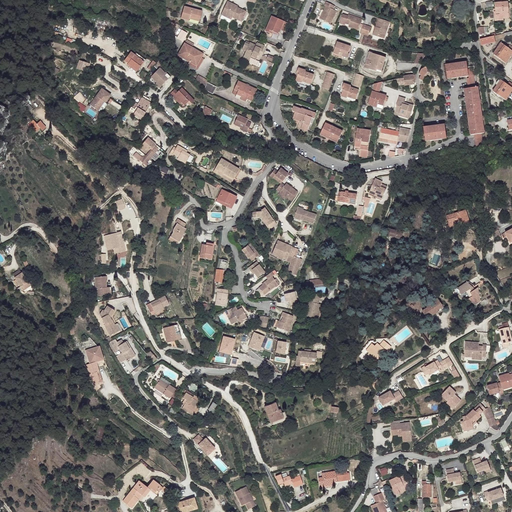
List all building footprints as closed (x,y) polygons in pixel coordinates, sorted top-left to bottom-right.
[(236,5),(227,1),(221,15),(226,17),(227,15),(232,18),(241,21),(246,12),(237,7),(235,6),(236,5)] [(335,6),(326,2),(325,5),(326,6),(320,18),(331,24),(337,11),(333,9),(335,6)] [(508,2),(495,3),(496,12),(494,12),(495,18),(498,18),(498,17),(509,15),(508,2)] [(202,11),(184,7),(181,18),(199,23),(202,11)] [(363,19),(349,15),(348,16),(343,14),(340,23),(345,25),(346,24),(349,25),(359,28),(363,19)] [(289,23),(272,16),(265,31),(272,34),(272,32),(278,34),(280,30),(285,32),(289,23)] [(384,39),(390,22),(379,18),(373,35),(384,39)] [(184,41),(187,32),(180,30),(178,39),(184,41)] [(252,36),(241,31),(239,37),(250,42),(252,36)] [(494,36),(480,39),(481,45),(495,41),(494,36)] [(194,44),(187,40),(185,44),(192,48),(194,44)] [(256,45),(250,42),(249,44),(245,42),(242,50),(246,51),(243,57),(250,60),(251,58),(256,60),(257,56),(260,51),(261,52),(262,52),(265,46),(257,42),(256,45)] [(351,46),(337,42),(334,53),(339,55),(340,53),(342,54),(342,56),(348,58),(350,53),(349,53),(351,46)] [(511,50),(508,48),(501,43),(493,54),(501,60),(502,58),(507,61),(511,54),(511,50)] [(192,48),(185,44),(178,55),(190,62),(196,66),(201,58),(203,54),(192,48)] [(138,71),(142,65),(133,57),(135,55),(131,52),(124,61),(128,64),(138,71)] [(386,57),(373,53),(371,59),(368,58),(366,64),(370,66),(369,69),(376,71),(377,70),(382,71),(386,57)] [(420,64),(426,54),(418,53),(415,63),(420,64)] [(144,62),(135,55),(133,57),(142,65),(144,62)] [(196,66),(190,62),(188,64),(197,69),(203,59),(201,58),(196,66)] [(90,64),(79,61),(76,69),(84,71),(85,68),(89,69),(90,64)] [(151,70),(156,63),(153,61),(148,68),(151,70)] [(467,62),(446,65),(447,79),(469,76),(474,75),(476,75),(475,68),(474,66),(468,67),(467,62)] [(138,71),(128,64),(127,65),(137,72),(138,71)] [(166,74),(160,68),(151,77),(157,83),(161,86),(170,77),(166,73),(166,74)] [(306,71),(299,68),(297,74),(299,74),(296,81),(310,86),(314,75),(305,72),(306,71)] [(334,74),(327,72),(322,88),(329,90),(334,74)] [(364,76),(358,74),(357,74),(353,85),(360,88),(364,76)] [(208,81),(198,75),(198,76),(197,78),(195,80),(199,82),(205,87),(208,81)] [(414,83),(416,82),(415,75),(404,77),(405,85),(415,84),(414,83)] [(484,133),(478,87),(476,88),(474,77),(467,78),(468,89),(464,89),(471,135),(474,134),(476,148),(483,147),(482,133),(484,133)] [(511,83),(510,82),(507,85),(501,80),(493,91),(501,97),(502,95),(507,98),(511,90),(511,83)] [(257,90),(238,81),(234,89),(238,91),(236,94),(252,101),(257,90)] [(217,87),(207,82),(204,90),(213,94),(217,87)] [(379,93),(383,82),(375,84),(368,104),(383,109),(385,100),(386,97),(387,96),(379,93)] [(359,90),(351,87),(351,86),(344,84),(342,90),(344,90),(341,96),(347,98),(347,97),(356,100),(359,90)] [(194,101),(182,88),(178,92),(175,89),(170,94),(178,103),(180,101),(182,103),(185,106),(187,103),(189,101),(191,104),(194,101)] [(111,95),(102,89),(96,96),(90,105),(98,111),(104,102),(105,102),(111,95)] [(236,94),(238,91),(234,89),(232,94),(241,98),(240,100),(246,102),(247,99),(236,94)] [(149,99),(143,95),(138,104),(134,102),(129,111),(134,114),(133,115),(141,120),(146,113),(145,112),(149,106),(146,104),(148,101),(149,99)] [(405,102),(406,99),(399,97),(396,106),(397,106),(395,112),(405,115),(405,117),(409,119),(413,105),(405,102)] [(33,108),(29,103),(24,107),(29,112),(33,108)] [(212,110),(205,107),(201,116),(207,119),(212,110)] [(316,114),(302,109),(301,109),(294,107),(293,111),(295,112),(293,118),(300,121),(300,120),(304,121),(302,127),(308,129),(312,118),(314,119),(316,114)] [(248,119),(238,115),(234,125),(241,128),(243,129),(242,131),(247,133),(251,123),(247,121),(248,119)] [(37,124),(34,120),(28,124),(35,132),(40,128),(43,125),(40,121),(37,124)] [(343,131),(326,123),(320,135),(327,138),(328,135),(330,136),(329,138),(338,142),(343,131)] [(445,125),(424,127),(426,141),(434,140),(439,139),(447,138),(445,125)] [(399,132),(381,128),(380,137),(398,141),(399,132)] [(410,130),(400,128),(399,132),(398,141),(408,143),(410,130)] [(371,131),(357,129),(355,146),(361,147),(360,149),(368,150),(371,131)] [(156,144),(148,138),(141,146),(149,152),(147,154),(152,158),(158,149),(154,146),(156,144)] [(186,150),(177,145),(173,154),(179,157),(178,159),(186,163),(190,155),(187,153),(185,152),(186,150)] [(149,152),(141,146),(139,148),(147,155),(147,154),(149,152)] [(368,150),(360,149),(359,156),(367,157),(368,150)] [(152,158),(147,154),(147,155),(142,160),(147,163),(152,158)] [(230,164),(221,159),(215,168),(224,173),(234,179),(234,178),(240,169),(230,164)] [(267,167),(264,165),(261,170),(260,171),(257,172),(252,172),(252,176),(256,177),(258,176),(260,175),(262,174),(263,172),(267,167)] [(232,182),(234,179),(224,173),(215,168),(213,171),(232,182)] [(288,174),(281,168),(278,172),(275,169),(270,175),(273,178),(276,175),(283,181),(288,174)] [(283,181),(276,175),(273,178),(281,184),(281,183),(283,181)] [(382,182),(375,179),(370,190),(378,194),(377,197),(376,198),(382,200),(387,187),(384,186),(384,187),(381,186),(382,184),(382,182)] [(298,192),(286,183),(285,186),(281,183),(281,184),(276,189),(280,192),(286,197),(291,201),(298,192)] [(237,197),(222,189),(217,199),(227,204),(226,206),(231,209),(237,197)] [(357,195),(341,192),(340,202),(356,204),(357,195)] [(115,201),(119,210),(125,208),(121,198),(115,201)] [(274,222),(265,209),(262,211),(252,212),(253,218),(260,217),(262,217),(271,229),(276,225),(274,221),(274,222)] [(303,211),(297,209),(294,218),(300,220),(313,224),(317,215),(303,210),(303,211)] [(466,210),(446,216),(449,225),(466,220),(467,223),(470,222),(466,210)] [(271,229),(262,217),(260,217),(269,230),(271,229)] [(185,224),(178,219),(176,222),(177,223),(173,228),(173,230),(173,232),(173,233),(170,237),(179,242),(182,236),(183,233),(186,229),(184,227),(185,224)] [(402,239),(403,233),(405,233),(405,232),(400,231),(401,230),(398,229),(398,231),(391,229),(389,236),(402,239)] [(511,229),(501,235),(503,238),(507,236),(510,243),(511,241),(511,229)] [(501,236),(498,230),(493,232),(494,238),(500,236),(501,236)] [(124,245),(122,236),(115,237),(116,241),(111,242),(112,247),(124,245)] [(179,242),(170,237),(168,240),(177,245),(179,242)] [(283,246),(285,243),(278,241),(272,254),(278,257),(277,258),(282,260),(283,258),(287,260),(292,247),(289,245),(288,248),(283,246)] [(212,244),(206,243),(206,245),(202,244),(200,258),(210,259),(212,244)] [(257,252),(250,243),(248,245),(254,254),(257,252)] [(254,254),(248,245),(242,250),(248,258),(249,258),(251,261),(256,257),(259,255),(257,252),(254,254)] [(302,259),(296,257),(298,249),(292,247),(287,260),(286,261),(290,263),(287,272),(296,275),(302,259)] [(219,259),(218,267),(225,268),(227,260),(219,259)] [(265,272),(257,261),(248,268),(251,271),(252,270),(254,274),(257,278),(265,272)] [(438,271),(427,267),(425,274),(435,278),(438,271)] [(222,270),(222,269),(217,269),(217,270),(215,283),(223,284),(224,282),(221,282),(222,277),(222,276),(223,270),(222,270)] [(278,285),(272,277),(274,275),(271,272),(265,277),(268,280),(264,282),(265,283),(262,286),(259,288),(264,295),(278,285)] [(28,282),(22,273),(15,278),(16,279),(14,281),(16,285),(19,284),(21,286),(16,290),(17,292),(21,292),(23,291),(32,286),(29,281),(28,282)] [(106,287),(106,276),(95,277),(96,289),(97,289),(98,296),(108,295),(107,289),(105,289),(105,288),(106,288),(106,287)] [(473,291),(467,282),(454,290),(455,291),(453,294),(455,295),(458,293),(459,294),(460,293),(461,295),(466,292),(470,298),(469,299),(471,302),(473,301),(476,305),(480,302),(478,298),(480,296),(477,293),(479,292),(477,289),(473,291)] [(229,290),(215,288),(214,292),(217,292),(215,305),(226,307),(229,290)] [(294,292),(284,294),(286,302),(289,301),(290,306),(298,304),(297,299),(296,299),(294,292)] [(317,304),(319,295),(309,293),(307,301),(308,302),(304,316),(316,319),(320,304),(317,304)] [(169,304),(165,296),(156,300),(157,302),(152,305),(151,303),(146,305),(150,312),(154,311),(156,313),(164,309),(163,307),(169,304)] [(443,306),(437,298),(426,306),(428,308),(422,312),(424,315),(426,313),(429,318),(439,311),(438,310),(443,306)] [(115,325),(112,320),(110,321),(109,319),(110,317),(115,310),(107,306),(104,311),(103,310),(100,315),(105,324),(104,325),(110,336),(122,330),(119,325),(118,323),(115,325)] [(247,318),(242,308),(234,312),(234,311),(227,315),(231,324),(238,321),(239,322),(247,318)] [(293,316),(283,312),(281,316),(283,317),(281,322),(279,321),(277,327),(288,332),(293,320),(292,320),(293,316)] [(268,321),(263,320),(259,319),(258,326),(266,328),(268,321)] [(177,325),(163,328),(166,343),(181,339),(177,325)] [(511,341),(511,339),(509,327),(503,329),(499,330),(503,348),(510,346),(509,343),(511,341)] [(246,346),(259,351),(265,336),(252,332),(246,346)] [(232,354),(235,338),(221,336),(218,352),(232,354)] [(130,349),(125,342),(124,343),(121,339),(117,342),(115,339),(110,342),(116,351),(118,350),(120,349),(127,361),(133,357),(128,350),(130,349)] [(136,355),(127,341),(125,342),(130,349),(128,350),(133,357),(136,355)] [(274,353),(284,354),(286,342),(276,341),(274,353)] [(372,344),(366,351),(369,353),(367,356),(368,357),(367,358),(373,363),(374,362),(379,366),(382,362),(379,360),(381,357),(380,356),(382,353),(387,356),(389,353),(387,351),(391,346),(384,341),(380,345),(378,343),(375,346),(372,344)] [(479,343),(465,342),(465,352),(472,352),(472,357),(482,358),(482,357),(486,357),(487,345),(483,345),(483,346),(483,348),(479,348),(479,346),(479,343)] [(103,359),(99,346),(86,351),(90,364),(87,365),(93,384),(100,382),(97,372),(99,371),(96,362),(103,359)] [(270,358),(272,352),(264,349),(262,355),(270,358)] [(157,359),(150,351),(146,354),(153,362),(157,359)] [(305,351),(298,351),(298,356),(296,356),(295,365),(299,366),(300,362),(315,364),(317,353),(311,352),(305,351)] [(440,363),(438,360),(425,367),(425,366),(421,368),(425,376),(429,373),(433,371),(434,373),(439,370),(442,368),(444,370),(449,367),(445,360),(440,363)] [(511,386),(511,374),(510,375),(509,374),(499,376),(502,388),(511,385),(511,387),(511,386)] [(382,386),(377,379),(371,384),(376,391),(377,392),(382,386)] [(168,385),(159,380),(154,388),(163,393),(170,398),(176,389),(169,384),(168,385)] [(502,388),(501,382),(497,384),(497,383),(487,386),(490,395),(500,392),(500,394),(504,393),(503,389),(502,388)] [(456,393),(450,386),(441,395),(448,401),(454,407),(461,400),(457,396),(456,397),(454,395),(455,394),(456,393)] [(400,400),(403,398),(399,391),(392,395),(390,391),(379,398),(383,405),(394,399),(398,397),(400,400)] [(202,399),(194,395),(193,397),(186,393),(183,398),(185,399),(182,404),(184,405),(182,408),(193,415),(197,409),(197,408),(196,408),(197,406),(202,399)] [(275,403),(265,407),(271,422),(271,423),(283,419),(281,413),(280,410),(278,410),(275,403)] [(486,409),(480,403),(474,410),(467,416),(462,417),(463,421),(461,422),(462,429),(473,426),(473,425),(476,421),(481,417),(480,415),(483,412),(486,409)] [(486,409),(483,412),(488,420),(494,417),(490,407),(488,408),(486,409)] [(285,412),(281,413),(283,419),(271,423),(271,422),(269,423),(271,427),(288,421),(285,412)] [(494,417),(488,420),(490,426),(497,424),(494,417)] [(410,423),(391,425),(392,435),(398,435),(402,434),(402,439),(412,437),(410,423)] [(199,433),(191,440),(206,456),(214,449),(199,433)] [(480,458),(473,461),(477,473),(484,470),(490,468),(487,461),(482,463),(480,458)] [(382,476),(389,473),(386,467),(379,469),(382,476)] [(454,473),(453,468),(446,470),(447,475),(448,482),(455,481),(461,480),(460,472),(454,473)] [(336,471),(322,473),(323,477),(319,478),(320,487),(327,486),(326,483),(333,482),(338,482),(337,479),(342,478),(343,481),(350,480),(349,473),(347,473),(347,470),(336,471)] [(410,489),(404,474),(389,481),(396,495),(400,493),(410,489)] [(283,479),(281,475),(276,477),(279,485),(284,483),(285,486),(293,483),(294,487),(303,484),(300,476),(296,477),(292,479),(291,476),(288,477),(283,479)] [(147,487),(139,481),(123,501),(130,507),(137,498),(138,499),(142,495),(144,497),(150,490),(151,490),(154,493),(155,493),(157,490),(160,486),(153,480),(147,487)] [(426,485),(426,481),(422,481),(422,497),(432,497),(432,484),(426,485)] [(171,492),(164,486),(163,488),(161,489),(168,495),(171,492)] [(249,493),(246,487),(235,492),(242,505),(246,504),(249,509),(256,506),(253,500),(251,501),(248,494),(249,493)] [(503,496),(501,488),(488,492),(488,491),(484,493),(486,500),(490,499),(491,500),(503,496)] [(387,511),(383,501),(385,500),(382,493),(374,496),(377,503),(371,506),(373,511),(387,511)] [(138,499),(137,498),(130,507),(132,508),(139,500),(138,499)] [(194,498),(176,503),(178,511),(184,511),(184,510),(189,508),(190,510),(197,508),(194,498)]
